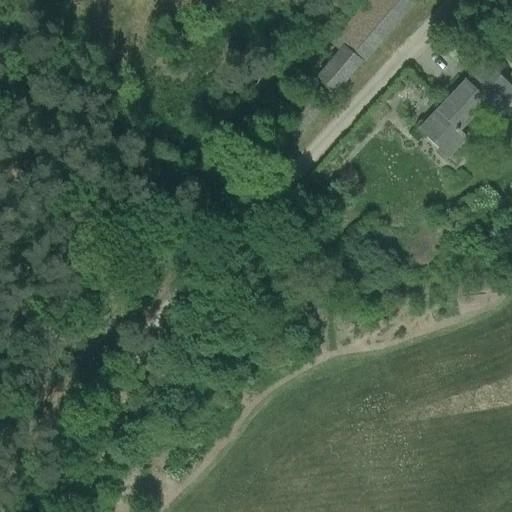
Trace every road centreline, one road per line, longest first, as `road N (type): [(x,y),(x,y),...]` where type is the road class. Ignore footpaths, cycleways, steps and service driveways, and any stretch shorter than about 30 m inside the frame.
road 1 (unclassified): [(139,348),(461,0)]
road 2 (track): [(74,511),(139,348)]
